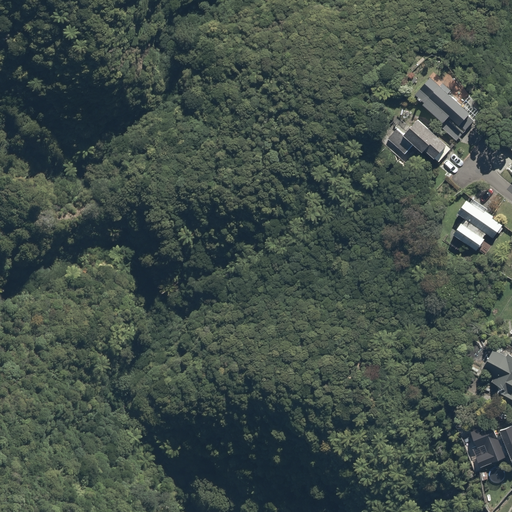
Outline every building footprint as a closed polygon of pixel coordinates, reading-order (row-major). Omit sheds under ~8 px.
[(484,111),(431,67),(412,91),(465,134),(484,111)] [(407,154),(417,143),(438,162),(453,145),(419,115),(404,132),(396,124),(386,135),(407,154)] [(511,120),(499,136),(511,147),(511,120)] [(508,223),(469,193),(457,209),(467,216),(453,235),(474,250),(487,232),(496,238),(508,223)] [(511,354),(497,347),(490,361),(498,365),(489,384),(511,394),(511,354)] [(496,421),(471,429),(475,444),(471,446),(476,463),(507,454),(509,462),(511,460),(511,424),(498,428),(496,421)]
